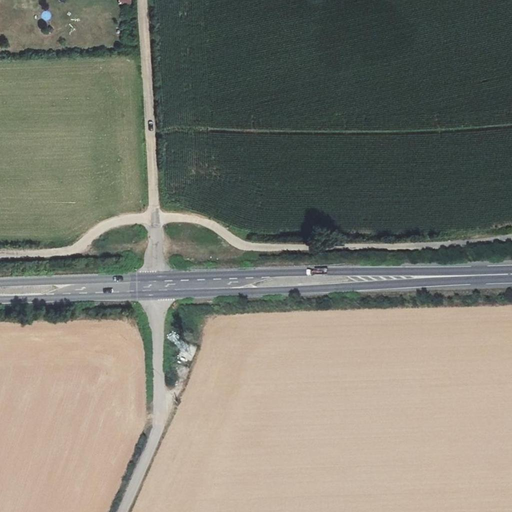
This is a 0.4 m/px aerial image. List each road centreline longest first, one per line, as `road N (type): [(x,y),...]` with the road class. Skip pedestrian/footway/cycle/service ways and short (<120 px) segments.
road 1 (unclassified): [(511,237),(263,247),(188,217),(155,218)]
road 2 (secondary): [(511,273),(156,286)]
road 3 (unclassified): [(122,511),(159,426),(156,286)]
road 4 (unclassified): [(155,218),(142,0)]
road 5 (unclassified): [(155,218),(116,220),(65,251),(0,254)]
road 6 (secondary): [(156,286),(0,291)]
